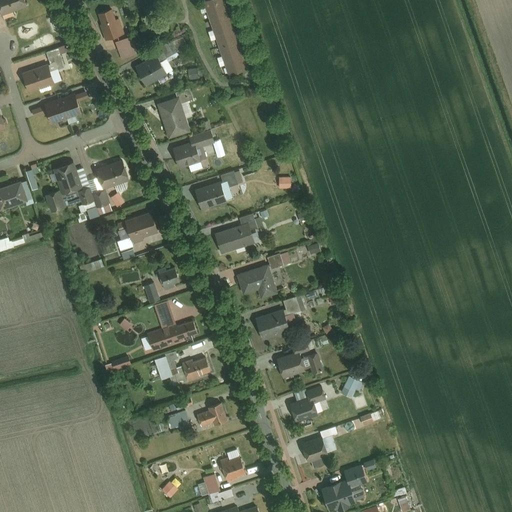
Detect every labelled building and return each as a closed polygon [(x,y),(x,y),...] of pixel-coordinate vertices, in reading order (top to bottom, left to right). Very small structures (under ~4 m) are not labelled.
[(28,6),(25,0),(0,0),(0,10),(1,15),(28,6)] [(252,67),(228,0),(206,0),(204,1),(230,74),(252,67)] [(114,8),(100,12),(103,23),(101,24),(106,38),(125,32),(121,17),(117,19),(114,8)] [(132,42),(118,48),(123,59),(137,53),(132,42)] [(168,73),(157,54),(136,66),(146,85),(168,73)] [(56,83),(49,62),(22,71),(30,92),(56,83)] [(53,123),(83,111),(76,93),(46,105),(53,123)] [(190,130),(179,96),(159,102),(169,136),(190,130)] [(192,142),(174,147),(180,167),(202,160),(198,147),(217,141),(212,127),(189,134),(192,142)] [(130,178),(122,158),(96,168),(104,188),(130,178)] [(83,186),(74,160),(53,167),(62,193),(83,186)] [(32,168),(27,169),(33,188),(39,186),(35,173),(40,171),(37,162),(31,164),(32,168)] [(292,187),(292,175),(280,175),(279,187),(292,187)] [(0,208),(29,199),(22,179),(0,186),(0,208)] [(226,201),(219,179),(194,187),(201,209),(226,201)] [(112,195),(118,206),(126,201),(120,191),(112,195)] [(159,231),(151,210),(126,219),(133,241),(159,231)] [(256,241),(249,220),(215,231),(222,252),(256,241)] [(0,248),(44,237),(42,230),(10,238),(9,235),(0,237),(0,248)] [(308,244),(311,254),(322,250),(319,240),(308,244)] [(268,255),(272,267),(293,261),(289,249),(268,255)] [(84,273),(105,265),(102,257),(81,265),(84,273)] [(279,292),(269,262),(237,273),(243,292),(258,287),(262,298),(279,292)] [(166,289),(175,285),(174,282),(181,279),(176,267),(169,270),(168,267),(159,271),(166,289)] [(154,280),(144,284),(151,302),(161,298),(154,280)] [(291,329),(284,306),(256,315),(263,338),(291,329)] [(120,324),(131,332),(136,326),(126,317),(120,324)] [(201,332),(196,318),(148,334),(153,348),(201,332)] [(308,341),(294,345),(296,351),(278,357),(285,376),(307,369),(306,367),(303,356),(301,352),(310,349),(308,341)] [(324,369),(319,351),(303,356),(306,367),(312,365),(314,372),(324,369)] [(111,360),(115,369),(132,364),(129,354),(111,360)] [(194,357),(183,361),(190,380),(202,376),(201,373),(212,370),(207,357),(195,361),(194,357)] [(365,381),(350,374),(343,391),(353,396),(357,388),(361,390),(365,381)] [(327,398),(322,384),(306,389),(309,397),(291,404),(297,421),(319,414),(314,402),(327,398)] [(229,419),(222,401),(208,406),(209,409),(198,414),(202,425),(214,421),(215,424),(229,419)] [(168,415),(171,427),(180,425),(180,427),(191,425),(187,410),(168,415)] [(329,454),(323,436),(303,443),(310,461),(329,454)] [(221,459),(229,480),(238,477),(237,475),(247,472),(239,449),(227,452),(228,457),(221,459)] [(365,461),(367,468),(377,465),(374,457),(365,461)] [(370,482),(363,461),(343,468),(346,478),(322,486),(330,510),(357,500),(356,496),(364,494),(361,485),(370,482)] [(215,471),(204,475),(213,501),(234,494),(232,487),(222,490),(215,471)] [(175,475),(162,489),(170,496),(183,483),(175,475)] [(393,488),(395,494),(407,491),(406,485),(393,488)] [(403,510),(411,507),(407,494),(399,497),(403,510)]
